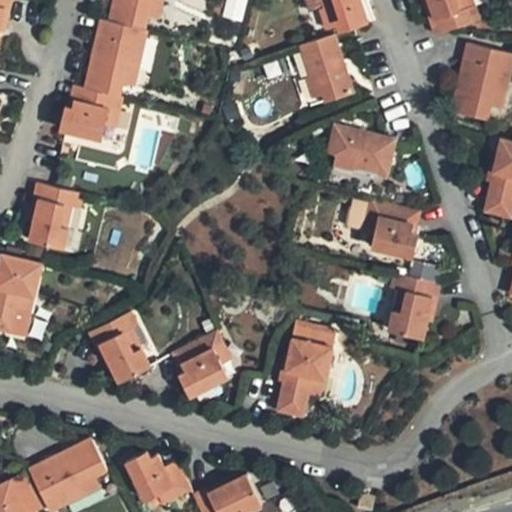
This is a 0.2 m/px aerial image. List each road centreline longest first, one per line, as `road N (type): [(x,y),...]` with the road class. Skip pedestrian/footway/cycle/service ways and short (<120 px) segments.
road 1 (residential): [(0,387),(370,468),(409,453),(454,394),(506,359)]
road 2 (residential): [(506,359),(383,0)]
road 3 (residential): [(0,179),(48,81),(65,0)]
